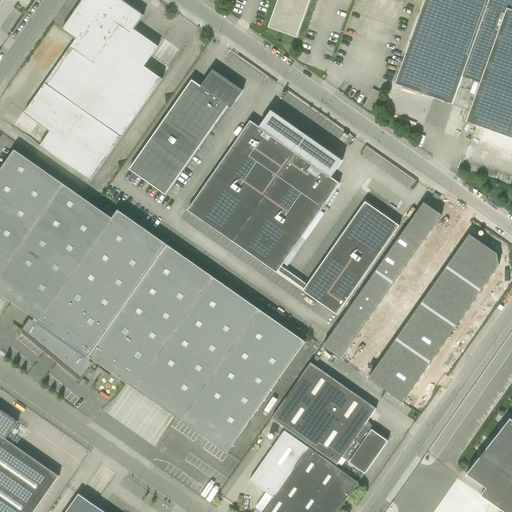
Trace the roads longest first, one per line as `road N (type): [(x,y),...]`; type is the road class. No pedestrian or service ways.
road 1 (unclassified): [(511,236),(181,0)]
road 2 (unclassified): [(369,511),(511,311)]
road 3 (unclassified): [(197,511),(0,372)]
road 4 (unknown): [(324,322),(170,212)]
road 5 (unknown): [(41,511),(73,459),(0,405)]
road 6 (unknown): [(379,272),(440,185),(454,142)]
road 7 (unknown): [(258,89),(170,212)]
road 8 (unknown): [(360,128),(336,194),(295,260)]
